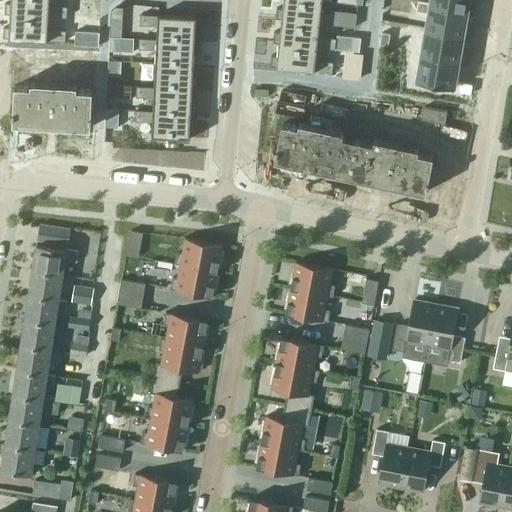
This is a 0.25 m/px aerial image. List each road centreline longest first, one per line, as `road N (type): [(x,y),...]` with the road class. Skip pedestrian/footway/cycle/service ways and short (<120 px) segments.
road 1 (residential): [(209,511),(264,208)]
road 2 (residential): [(462,252),(504,0)]
road 3 (residential): [(221,199),(0,180)]
road 4 (residential): [(462,252),(264,208)]
road 5 (residential): [(240,0),(221,199)]
